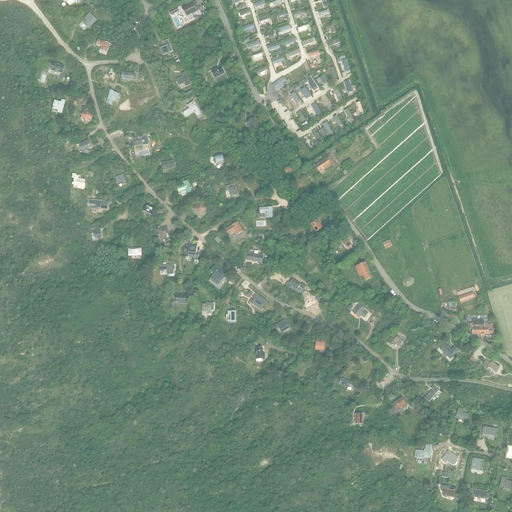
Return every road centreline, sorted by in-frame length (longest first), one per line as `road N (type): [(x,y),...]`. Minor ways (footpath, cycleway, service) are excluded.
road 1 (unclassified): [(511,391),(403,377),(358,340),(242,276),(118,152),(101,125),(88,65)]
road 2 (unclassified): [(511,363),(400,297),(281,137),(215,0)]
road 3 (track): [(345,0),(379,104),(422,83),(487,276),(511,276)]
